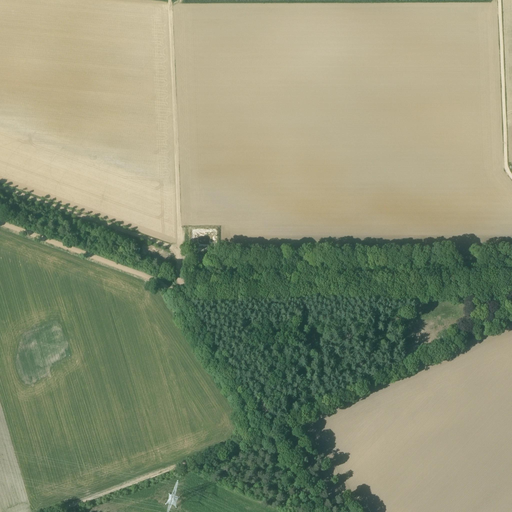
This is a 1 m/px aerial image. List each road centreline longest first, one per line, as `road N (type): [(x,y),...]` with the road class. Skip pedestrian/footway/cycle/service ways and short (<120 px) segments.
road 1 (track): [(168,288),(511,285)]
road 2 (track): [(168,288),(316,511)]
road 3 (track): [(169,0),(180,249)]
road 4 (track): [(180,249),(0,187)]
road 5 (track): [(0,223),(168,288)]
road 6 (track): [(499,0),(511,176)]
